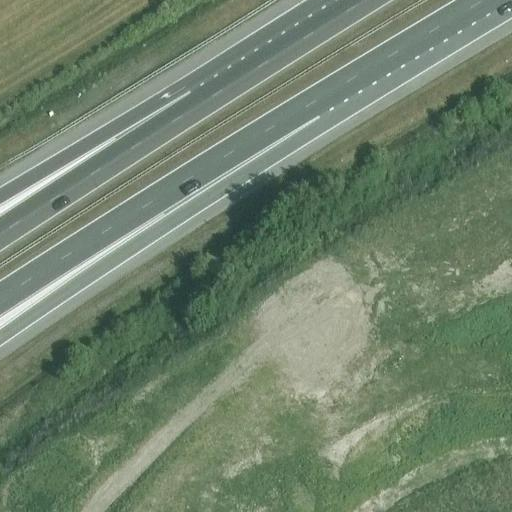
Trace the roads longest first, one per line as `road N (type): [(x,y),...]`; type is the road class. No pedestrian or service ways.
road 1 (motorway): [(0,347),(223,188),(312,103)]
road 2 (motorway): [(0,299),(312,103)]
road 3 (motorway): [(205,101),(0,235)]
road 4 (motorway): [(205,101),(75,152),(0,196)]
road 5 (motorway): [(312,103),(487,0)]
road 6 (motorway): [(369,0),(205,101)]
